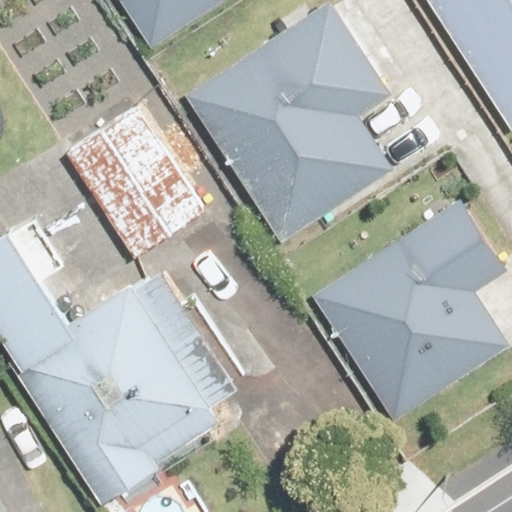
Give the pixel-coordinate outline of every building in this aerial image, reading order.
[(123,0),(153,47),(227,0),(123,0)] [(511,0),(433,0),(511,125),(511,0)] [(392,95),(336,9),(192,102),(285,244),(395,172),(359,116),(392,95)] [(207,217),(140,108),(71,151),(138,259),(207,217)] [(509,270),(466,202),(317,296),(396,421),(509,351),(473,293),(509,270)] [(74,263),(42,214),(0,240),(0,322),(27,365),(20,370),(105,501),(222,425),(211,407),(248,383),(169,261),(75,322),(47,280),(74,263)] [(191,511),(174,487),(138,511),(191,511)]
